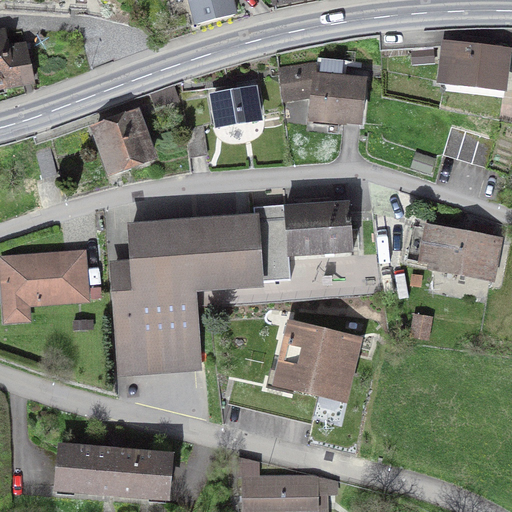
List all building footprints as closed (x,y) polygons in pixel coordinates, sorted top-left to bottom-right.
[(188,0),(195,22),(234,9),(231,0),(188,0)] [(0,30),(0,84),(31,79),(21,27),(0,30)] [(454,45),(448,84),(498,92),(504,53),(454,45)] [(314,78),(309,118),(355,124),(361,84),(314,78)] [(210,96),(217,128),(264,117),(257,86),(210,96)] [(94,131),(109,172),(147,158),(129,107),(111,113),(115,124),(94,131)] [(455,132),(446,162),(487,173),(496,143),(455,132)] [(297,210),(300,258),(365,254),(363,206),(297,210)] [(122,266),(126,376),(212,373),(210,295),(276,293),(274,222),(141,226),(142,265),(122,266)] [(437,230),(429,272),(501,285),(509,243),(437,230)] [(5,264),(10,329),(39,327),(38,311),(93,307),(89,258),(5,264)] [(299,327),(285,390),(362,407),(376,344),(299,327)] [(75,451),(71,496),(190,505),(193,459),(75,451)] [(252,484),(252,511),(329,511),(329,482),(252,484)]
